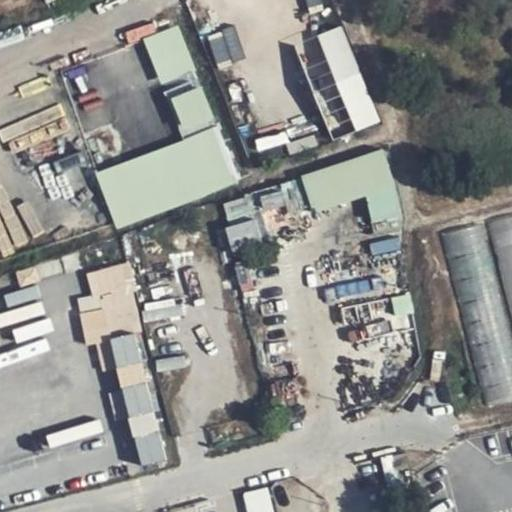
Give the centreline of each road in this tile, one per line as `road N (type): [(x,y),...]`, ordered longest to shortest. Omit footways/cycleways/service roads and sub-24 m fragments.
road 1 (unknown): [(4,511),(210,463)]
road 2 (unknown): [(338,430),(397,425),(456,443),(511,509)]
road 3 (unknown): [(210,463),(338,430)]
